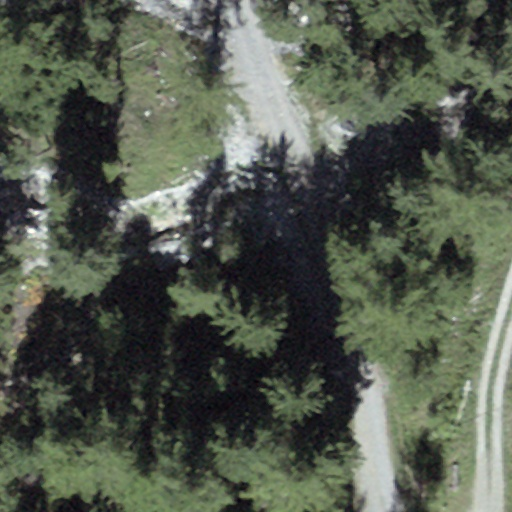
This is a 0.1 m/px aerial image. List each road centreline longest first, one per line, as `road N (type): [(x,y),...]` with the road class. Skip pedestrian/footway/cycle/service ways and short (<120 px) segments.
road 1 (track): [(247,0),(353,313),(394,511)]
road 2 (track): [(496,511),(511,329)]
